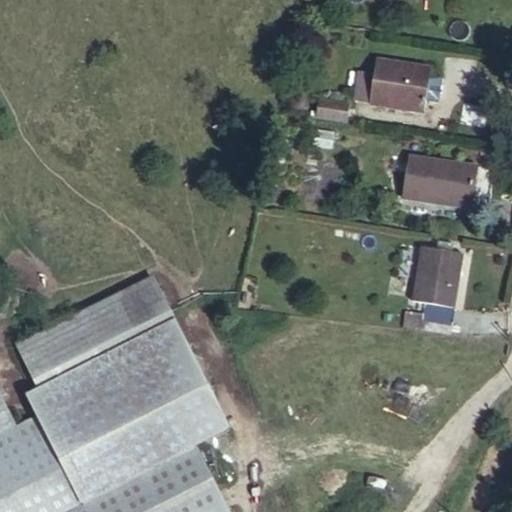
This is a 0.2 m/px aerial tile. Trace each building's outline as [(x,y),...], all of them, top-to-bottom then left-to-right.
[(358,96),(421,107),(430,67),(378,57),(375,71),(359,69),(354,95),(358,96)] [(352,99),(326,96),(322,113),(349,120),(352,99)] [(474,167),(405,155),(396,194),(465,207),(474,167)] [(413,301),(410,315),(442,321),(455,254),(413,246),(402,299),(413,301)] [(27,334),(43,372),(175,314),(158,276),(27,334)] [(442,321),(410,315),(408,326),(440,332),(442,321)] [(177,318),(31,382),(38,398),(85,505),(231,440),(177,318)] [(0,413),(13,408),(0,379),(0,413)] [(38,398),(13,408),(0,413),(0,511),(69,511),(70,511),(85,505),(38,398)] [(233,439),(85,505),(70,511),(69,511),(241,511),(261,503),(233,439)]
